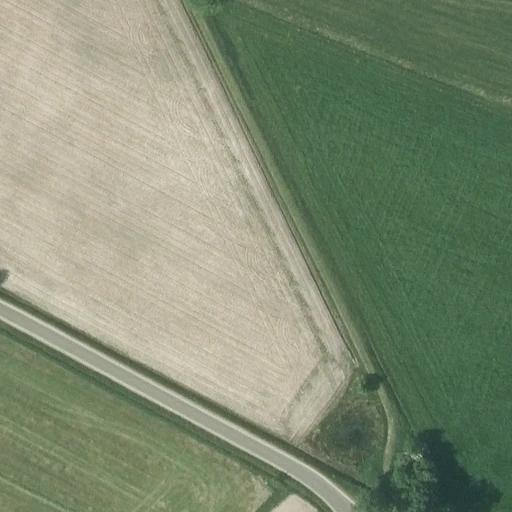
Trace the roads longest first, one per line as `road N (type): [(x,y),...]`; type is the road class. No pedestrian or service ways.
road 1 (track): [(384,511),(390,424),(381,392),(195,0)]
road 2 (unclassified): [(344,511),(337,497),(282,460),(0,310)]
